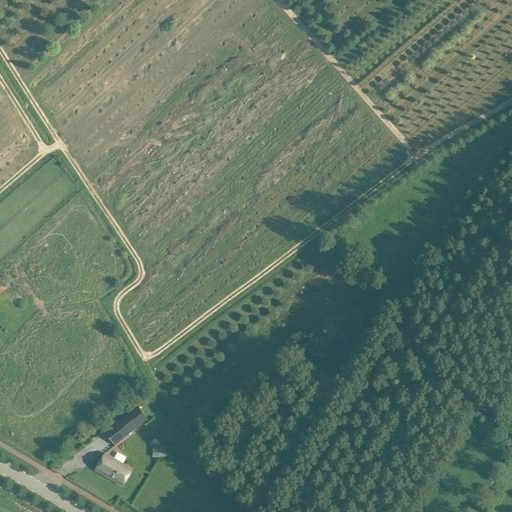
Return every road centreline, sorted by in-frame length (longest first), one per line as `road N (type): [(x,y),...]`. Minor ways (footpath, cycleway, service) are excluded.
road 1 (track): [(0,177),(56,130),(138,247),(135,267),(112,291),(145,351),(412,146),(511,89)]
road 2 (track): [(412,146),(280,0)]
